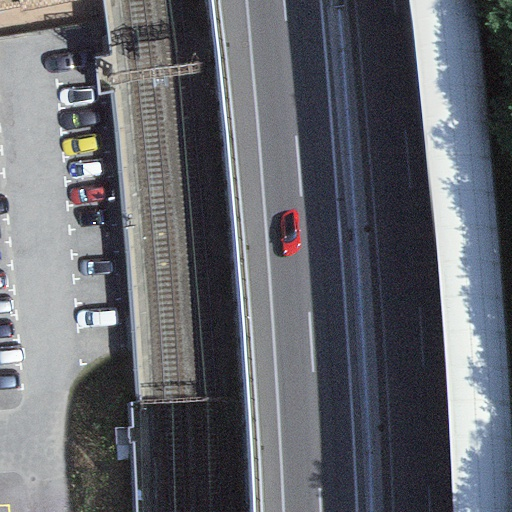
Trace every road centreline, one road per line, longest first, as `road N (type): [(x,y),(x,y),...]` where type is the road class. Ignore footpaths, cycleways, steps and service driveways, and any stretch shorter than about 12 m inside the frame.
road 1 (motorway): [(428,511),(422,342),(391,0)]
road 2 (motorway): [(279,0),(316,511)]
